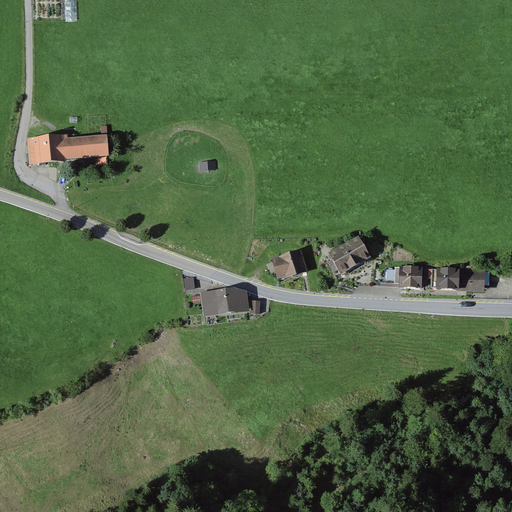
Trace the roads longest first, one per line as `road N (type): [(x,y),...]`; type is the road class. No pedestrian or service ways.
road 1 (tertiary): [(511,309),(267,293),(0,195)]
road 2 (track): [(60,215),(57,197),(20,166),(30,73),(27,0)]
